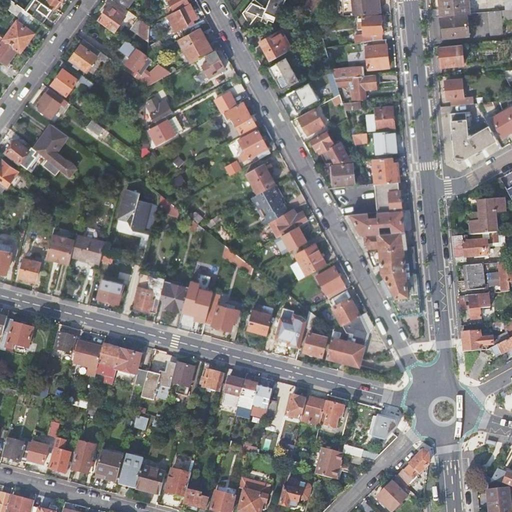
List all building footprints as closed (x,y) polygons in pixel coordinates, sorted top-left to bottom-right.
[(18,50),(21,52),(34,33),(32,32),(40,21),(10,0),(7,0),(4,7),(20,18),(4,40),(18,50)] [(55,11),(38,0),(31,0),(36,4),(31,10),(47,22),(55,11)] [(38,0),(55,11),(62,0),(38,0)] [(170,3),(174,12),(189,4),(186,0),(166,0),(168,4),(170,3)] [(250,25),(259,14),(263,16),(261,21),(268,23),(269,19),(274,21),(278,11),(281,12),(285,0),(269,0),(266,9),(263,8),(264,7),(254,0),(253,0),(242,13),(250,25)] [(354,15),(374,14),(372,0),(341,0),(343,16),(354,15)] [(469,6),(467,0),(440,0),(441,9),(442,16),(467,14),(469,14),(469,6)] [(196,17),(189,4),(174,12),(167,16),(176,32),(193,22),(192,20),(196,17)] [(98,20),(114,31),(125,16),(109,5),(98,20)] [(511,9),(506,10),(489,12),(491,35),(504,34),(503,24),(511,22),(511,9)] [(443,30),(444,39),(469,36),(468,29),(471,28),(470,21),(467,21),(467,14),(442,16),(443,24),(443,30)] [(355,36),(356,44),(361,43),(373,41),(374,41),(373,34),(382,34),(381,15),(362,16),(362,18),(358,18),(358,29),(363,29),(363,35),(355,36)] [(148,42),(149,26),(138,18),(130,29),(148,42)] [(199,28),(178,40),(191,62),(212,51),(199,28)] [(270,61),(292,49),(282,31),(260,42),(270,61)] [(321,33),(305,42),(312,54),(325,47),(321,33)] [(0,61),(6,65),(18,50),(4,40),(0,36),(0,61)] [(101,52),(83,39),(80,43),(81,44),(69,60),(74,63),(80,67),(86,72),(101,52)] [(374,41),(373,41),(373,47),(366,48),(368,66),(367,67),(367,69),(368,69),(369,70),(389,68),(386,39),(383,40),(374,41)] [(148,57),(147,56),(137,49),(137,48),(126,40),(119,50),(133,60),(126,70),(134,76),(137,72),(141,75),(152,60),(149,58),(148,57)] [(496,49),(495,41),(485,42),(486,50),(496,49)] [(148,48),(148,55),(162,47),(159,42),(148,48)] [(326,48),(333,70),(334,75),(335,79),(364,76),(363,67),(339,69),(337,55),(362,52),(361,43),(356,44),(326,48)] [(462,45),(440,47),(442,67),(464,65),(462,45)] [(215,51),(206,57),(209,62),(206,64),(209,68),(205,71),(209,78),(225,69),(215,51)] [(153,55),(149,58),(152,60),(158,64),(161,60),(153,55)] [(287,57),(270,67),(276,77),(282,88),(299,79),(295,72),(291,65),(291,64),(287,57)] [(80,75),(66,64),(51,85),(66,95),(80,75)] [(146,77),(143,82),(146,84),(145,87),(171,73),(161,66),(156,72),(146,77)] [(335,79),(334,75),(328,77),(332,91),(338,89),(338,86),(335,79)] [(379,83),(378,75),(364,76),(335,79),(338,86),(351,85),(353,100),(366,98),(365,89),(376,88),(376,83),(379,83)] [(463,80),(446,81),(448,98),(464,97),(463,80)] [(318,101),(308,83),(288,94),(297,112),(318,101)] [(67,102),(49,89),(35,107),(50,118),(60,104),(63,107),(67,102)] [(165,117),(172,113),(165,100),(159,104),(156,98),(148,102),(150,104),(147,106),(149,109),(147,111),(150,116),(154,113),(158,120),(159,120),(165,117)] [(243,102),(224,112),(229,120),(232,118),(241,135),(256,126),(243,102)] [(343,103),(345,110),(360,109),(360,102),(343,103)] [(367,115),(369,131),(395,129),(393,107),(372,109),(372,114),(367,115)] [(511,131),(511,107),(511,108),(493,118),(503,136),(511,131)] [(314,108),(298,117),(308,134),(324,126),(314,108)] [(497,140),(489,125),(472,135),(471,134),(468,135),(466,112),(451,114),(455,158),(460,161),(497,140)] [(165,117),(159,120),(159,121),(150,126),(151,128),(150,129),(158,144),(175,135),(174,134),(167,121),(165,117)] [(174,117),(167,121),(174,134),(181,130),(174,117)] [(108,132),(97,124),(97,125),(92,122),(88,126),(103,138),(108,132)] [(68,137),(50,124),(33,148),(47,160),(59,170),(69,177),(76,169),(74,164),(70,161),(66,160),(57,153),(68,137)] [(252,164),(260,159),(271,153),(258,130),(244,137),(248,144),(251,150),(246,153),(252,164)] [(377,155),(392,153),(397,152),(395,133),(391,133),(391,131),(375,133),(377,155)] [(317,147),(319,153),(327,149),(335,163),(350,162),(339,142),(334,145),(326,132),(310,140),(315,148),(317,147)] [(367,134),(353,135),(356,145),(362,144),(361,140),(368,140),(367,134)] [(126,143),(132,147),(137,139),(132,135),(126,143)] [(137,139),(132,147),(134,148),(140,141),(137,139)] [(28,151),(14,141),(5,153),(19,163),(28,151)] [(251,150),(248,144),(243,147),(246,153),(251,150)] [(377,159),(373,159),(376,184),(399,182),(400,182),(398,163),(393,163),(393,157),(392,157),(377,159)] [(242,158),(231,164),(236,173),(246,167),(242,158)] [(59,170),(47,160),(43,165),(55,175),(59,170)] [(17,172),(2,161),(0,163),(0,188),(4,191),(17,172)] [(353,164),(333,166),(334,185),(354,183),(353,164)] [(247,175),(258,194),(275,184),(264,165),(247,175)] [(113,172),(109,177),(115,181),(119,176),(113,172)] [(377,213),(378,213),(403,211),(401,191),(399,191),(399,182),(376,184),(374,184),(377,213)] [(258,194),(253,197),(265,219),(268,224),(269,223),(274,220),(288,212),(278,194),(280,193),(275,184),(258,194)] [(152,230),(158,207),(138,202),(140,194),(126,191),(119,218),(129,221),(134,232),(143,234),(145,228),(152,230)] [(472,234),(497,232),(495,211),(505,211),(504,198),(479,200),(480,213),(470,213),(471,221),(472,234)] [(175,206),(169,202),(165,214),(181,219),(183,213),(175,206)] [(282,236),(283,235),(299,227),(307,222),(302,213),(296,216),(293,210),(288,212),(274,220),(269,223),(277,238),(282,236)] [(365,236),(380,234),(379,227),(391,226),(392,233),(405,232),(403,211),(378,213),(378,218),(368,219),(368,214),(350,216),(362,236),(365,236)] [(195,213),(188,217),(190,218),(197,223),(203,219),(195,213)] [(206,223),(210,229),(221,221),(218,216),(206,223)] [(197,223),(190,218),(186,229),(195,231),(198,224),(197,223)] [(206,231),(210,229),(206,223),(200,226),(204,229),(206,231)] [(290,250),(290,251),(307,242),(299,227),(283,235),(282,236),(290,250)] [(504,231),(497,232),(472,234),(453,236),(455,258),(465,257),(465,258),(488,255),(487,242),(505,239),(504,231)] [(380,234),(365,236),(366,242),(369,248),(381,247),(383,272),(386,278),(397,297),(389,298),(398,315),(420,312),(418,295),(408,296),(404,249),(406,248),(405,232),(392,233),(380,234)] [(75,240),(53,234),(46,259),(61,263),(69,265),(71,256),(75,240)] [(71,256),(100,263),(104,248),(106,243),(76,236),(75,240),(71,256)] [(282,254),(290,250),(282,236),(277,238),(275,240),(282,254)] [(0,242),(0,250),(11,253),(12,246),(0,242)] [(218,244),(209,242),(207,248),(217,251),(218,244)] [(299,261),(307,276),(327,265),(316,244),(296,255),(299,261)] [(226,246),(223,257),(233,260),(235,253),(226,247),(226,246)] [(406,248),(408,263),(415,262),(413,247),(406,248)] [(104,248),(100,263),(104,264),(115,256),(116,251),(104,248)] [(408,296),(418,295),(416,274),(409,274),(408,263),(406,248),(404,249),(408,296)] [(0,272),(6,274),(11,253),(0,250),(0,272)] [(244,257),(246,261),(255,255),(253,252),(244,257)] [(241,258),(235,253),(233,260),(239,262),(245,270),(247,263),(241,258)] [(31,260),(24,258),(19,277),(35,281),(41,259),(36,257),(35,262),(30,260),(31,260)] [(292,265),(300,280),(307,276),(299,261),(292,265)] [(499,262),(501,279),(502,286),(502,292),(510,291),(510,286),(511,286),(511,283),(511,281),(511,270),(508,271),(507,261),(499,262)] [(247,263),(245,270),(252,273),(254,268),(247,263)] [(482,264),(466,265),(468,290),(485,289),(485,288),(484,280),(482,264)] [(329,292),(332,297),(346,289),(334,267),(317,276),(327,294),(329,292)] [(134,307),(157,314),(160,300),(161,298),(162,294),(165,282),(166,277),(142,271),(138,288),(139,288),(134,307)] [(117,283),(118,280),(104,276),(98,298),(119,304),(123,284),(117,283)] [(386,278),(380,282),(389,298),(397,297),(386,278)] [(189,288),(165,282),(162,294),(161,298),(165,299),(165,301),(163,308),(183,313),(189,288)] [(343,325),(360,315),(347,291),(330,301),(343,325)] [(221,295),(214,293),(205,324),(232,330),(234,322),(237,322),(239,311),(235,309),(235,307),(225,305),(226,303),(220,301),(221,295)] [(490,307),(489,293),(466,295),(466,299),(469,299),(472,318),(482,317),(481,308),(490,307)] [(186,303),(182,320),(200,325),(202,317),(205,317),(207,311),(204,311),(205,308),(186,303)] [(268,334),(273,315),(253,310),(248,329),(268,334)] [(310,312),(308,318),(306,327),(312,329),(316,316),(310,312)] [(332,338),(326,358),(359,366),(368,333),(371,333),(373,326),(366,312),(365,312),(360,315),(343,325),(347,332),(353,335),(351,343),(332,338)] [(297,329),(305,331),(306,327),(308,318),(303,317),(300,316),(297,329)] [(14,320),(8,318),(1,344),(0,349),(6,351),(7,348),(14,350),(15,345),(29,348),(34,328),(13,323),(14,320)] [(271,343),(289,348),(294,331),(275,326),(271,343)] [(488,349),(493,347),(511,338),(507,332),(499,336),(493,337),(487,337),(487,334),(481,335),(480,331),(462,332),(464,352),(469,351),(477,350),(488,349)] [(80,339),(76,338),(76,337),(59,333),(55,349),(72,353),(73,351),(76,352),(79,340),(80,339)] [(327,337),(309,333),(304,352),(322,356),(327,337)] [(511,337),(511,338),(493,347),(497,356),(507,351),(510,357),(511,356),(511,337)] [(87,342),(79,340),(76,352),(74,363),(89,367),(87,374),(96,377),(97,373),(98,367),(100,362),(101,356),(103,348),(95,345),(87,343),(87,342)] [(122,350),(104,345),(103,348),(101,356),(100,362),(98,367),(97,373),(115,378),(117,369),(122,350)] [(117,369),(137,374),(134,383),(145,386),(148,372),(138,369),(142,355),(122,350),(117,369)] [(195,367),(176,362),(176,365),(171,383),(178,385),(176,393),(188,396),(195,367)] [(160,375),(149,372),(148,372),(145,386),(142,397),(155,400),(155,398),(158,385),(170,388),(171,383),(176,365),(169,364),(167,371),(163,370),(161,371),(160,375)] [(223,375),(207,371),(203,387),(219,391),(223,375)] [(237,409),(244,381),(229,377),(222,404),(237,409)] [(244,411),(251,413),(258,386),(258,384),(244,381),(237,409),(244,411)] [(158,385),(155,398),(167,400),(170,388),(158,385)] [(0,386),(0,391),(19,397),(20,391),(0,386)] [(258,386),(251,413),(251,415),(265,419),(265,418),(270,400),(272,390),(258,386)] [(302,413),(306,399),(292,395),(287,415),(301,419),(302,413)] [(326,402),(306,397),(306,399),(302,413),(322,418),(323,413),(326,402)] [(81,407),(88,409),(89,403),(90,402),(82,400),(80,407),(81,407)] [(277,402),(270,400),(265,418),(273,420),(277,402)] [(344,406),(326,402),(323,413),(328,414),(325,424),(325,425),(336,428),(339,416),(342,417),(344,406)] [(66,403),(64,411),(74,413),(74,411),(75,406),(66,403)] [(97,405),(89,403),(88,409),(96,411),(97,405)] [(377,417),(373,416),(369,434),(384,439),(397,426),(395,420),(378,415),(377,417)] [(181,416),(176,432),(177,432),(184,434),(189,417),(181,416)] [(57,438),(61,424),(53,422),(49,436),(57,438)] [(147,425),(146,425),(136,422),(135,428),(146,430),(147,425)] [(296,441),(315,446),(316,439),(297,434),(296,441)] [(7,438),(3,456),(27,463),(28,460),(30,451),(24,449),(26,443),(7,438)] [(96,446),(79,442),(76,451),(78,452),(73,469),(89,473),(96,446)] [(30,451),(28,460),(44,465),(49,447),(32,443),(30,451)] [(258,448),(244,444),(242,450),(250,452),(257,454),(258,448)] [(345,446),(343,453),(355,456),(373,461),(380,455),(345,446)] [(339,452),(322,448),(322,450),(318,465),(316,474),(337,480),(339,470),(339,469),(341,463),(343,453),(339,452)] [(50,469),(65,473),(71,453),(55,449),(50,469)] [(423,449),(394,479),(404,489),(429,462),(429,451),(423,449)] [(123,456),(102,451),(96,476),(104,478),(104,481),(106,482),(107,479),(116,481),(123,456)] [(144,459),(127,454),(119,484),(136,489),(142,467),(144,459)] [(368,467),(373,461),(355,456),(353,463),(368,467)] [(182,472),(172,470),(167,492),(186,497),(188,491),(192,475),(195,462),(185,459),(182,472)] [(166,473),(142,467),(136,489),(160,495),(166,473)] [(489,477),(487,477),(488,491),(489,491),(491,511),(510,511),(508,487),(495,480),(492,479),(489,477)] [(271,486),(243,478),(240,488),(245,490),(239,511),(243,511),(261,511),(264,502),(267,503),(271,486)] [(392,511),(409,494),(404,489),(394,479),(378,496),(392,511)] [(284,488),(279,506),(296,510),(298,503),(299,501),(305,502),(308,500),(311,489),(310,486),(296,482),(293,484),(292,490),(284,488)] [(232,511),(238,490),(219,485),(212,510),(219,511),(232,511)] [(196,493),(188,491),(186,497),(184,504),(206,510),(209,499),(195,495),(196,493)] [(0,511),(6,511),(9,502),(11,495),(2,492),(0,499),(0,498),(0,511)] [(9,502),(6,511),(32,511),(34,507),(35,501),(13,495),(11,503),(9,502)]
